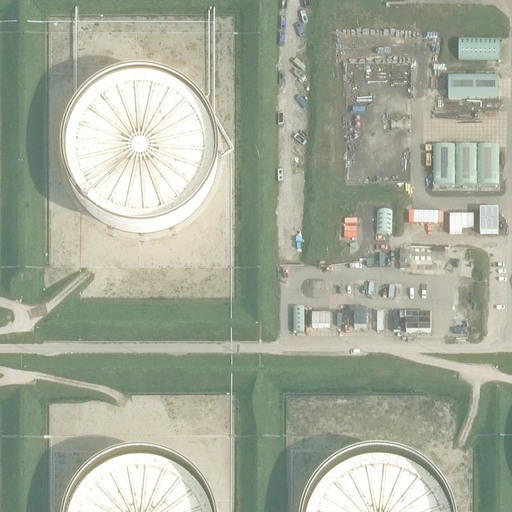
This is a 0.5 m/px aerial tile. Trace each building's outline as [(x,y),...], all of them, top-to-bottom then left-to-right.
[(459,38),(459,60),(499,60),(499,38),(459,38)] [(190,217),(209,199),(220,176),(224,151),(220,125),(207,103),(189,85),(165,75),(140,72),(113,78),(90,92),(73,114),(64,139),(65,166),(74,192),(92,213),(115,227),(142,232),(167,229),(190,217)] [(498,100),(498,77),(448,77),(448,99),(498,100)] [(498,147),(477,148),(477,188),(499,188),(498,147)] [(456,189),(455,148),(434,148),(434,189),(456,189)] [(477,188),(477,148),(455,148),(456,189),(477,188)] [(498,210),(480,210),(480,235),(498,235),(498,210)] [(377,211),(377,234),(392,234),(392,211),(377,211)] [(409,213),(409,224),(444,225),(444,214),(409,213)] [(473,215),(450,215),(450,234),(461,234),(461,228),(473,228),(473,215)] [(411,247),(410,273),(443,274),(444,260),(430,260),(430,248),(411,247)] [(367,253),(368,266),(392,264),(392,251),(367,253)] [(305,308),(294,308),(294,332),(305,332),(305,308)] [(354,310),(354,328),(366,328),(366,311),(354,310)] [(406,315),(406,333),(431,333),(431,315),(406,315)] [(330,316),(313,316),(312,328),(330,328),(330,316)] [(460,511),(459,507),(447,484),(428,466),(405,456),(379,453),(353,459),(330,474),(313,495),(307,511),(460,511)] [(214,511),(206,497),(188,479),(164,469),(139,466),(112,472),(89,486),(72,508),(70,511),(214,511)]
